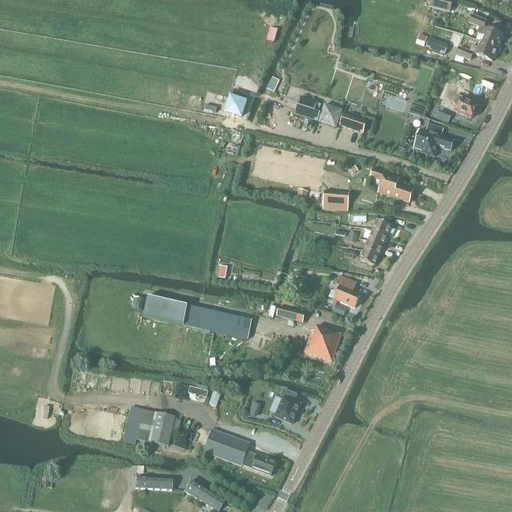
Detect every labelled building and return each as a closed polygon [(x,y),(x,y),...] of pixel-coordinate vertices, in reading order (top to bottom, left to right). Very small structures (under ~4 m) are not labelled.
[(431,0),(429,9),(438,11),(450,14),(453,1),(447,0),(431,0)] [(480,43),(499,50),(503,41),(501,40),(503,37),(483,29),(486,22),(472,16),(469,24),(479,29),(477,35),(482,37),(480,43)] [(448,46),(430,39),(429,39),(426,48),(444,56),(448,46)] [(499,50),(480,43),(477,49),(472,46),(470,52),(459,48),(456,56),(470,62),(473,55),(492,62),(493,59),(495,60),(499,50)] [(459,88),(448,83),(441,98),(459,106),(455,113),(471,120),(472,118),(474,118),(475,115),(474,113),(476,107),(461,101),(463,98),(456,96),(455,95),(459,88)] [(301,96),(295,115),(337,128),(343,110),(324,104),(322,113),(315,111),(318,102),(301,96)] [(231,100),(228,108),(241,111),(243,104),(231,100)] [(421,112),(413,110),(411,119),(420,120),(421,112)] [(230,111),(229,119),(237,121),(239,113),(230,111)] [(367,123),(343,116),(339,127),(363,135),(367,123)] [(432,158),(434,158),(438,148),(451,152),(454,143),(441,138),(420,131),(413,151),(425,155),(426,157),(430,159),(432,158)] [(382,183),(378,194),(393,199),(394,199),(410,204),(414,192),(398,187),(400,179),(373,170),(370,179),(382,183)] [(297,200),(306,202),(308,193),(299,191),(297,200)] [(325,192),(323,211),(348,213),(349,194),(325,192)] [(354,215),(354,223),(367,223),(367,215),(354,215)] [(373,230),(373,232),(387,237),(391,227),(377,221),(375,226),(371,225),(369,229),(373,230)] [(387,237),(373,232),(369,241),(383,247),(387,237)] [(349,243),(358,243),(359,234),(349,233),(349,243)] [(378,257),(383,247),(369,241),(364,251),(378,257)] [(378,257),(364,251),(364,252),(358,250),(357,253),(356,254),(362,256),(360,262),(374,267),(378,257)] [(357,253),(347,251),(346,258),(356,260),(356,254),(357,253)] [(227,268),(219,266),(217,278),(225,280),(227,268)] [(356,284),(340,278),(334,294),(337,296),(334,302),(355,310),(360,297),(352,293),(356,284)] [(185,306),(149,299),(147,299),(144,317),(250,339),(254,321),(185,306)] [(346,311),(337,307),(334,314),(344,318),(346,311)] [(279,308),(276,317),(306,325),(308,316),(279,308)] [(302,342),(299,352),(332,363),(341,336),(317,327),(314,333),(312,333),(308,344),(302,342)] [(161,393),(172,395),(174,383),(164,381),(161,393)] [(209,394),(191,389),(189,395),(197,397),(196,399),(200,401),(200,398),(207,400),(209,394)] [(284,399),(275,419),(292,426),(301,406),(294,403),(297,396),(284,391),(281,398),(284,399)] [(220,397),(213,394),(209,405),(216,408),(220,397)] [(143,411),(136,441),(168,448),(174,418),(143,411)] [(271,477),(276,464),(257,457),(255,462),(245,459),(250,445),(212,431),(204,454),(242,468),(242,466),(252,470),(271,477)] [(173,480),(136,479),(135,490),(172,492),(173,480)] [(191,482),(184,493),(213,510),(212,511),(219,511),(225,502),(191,482)]
